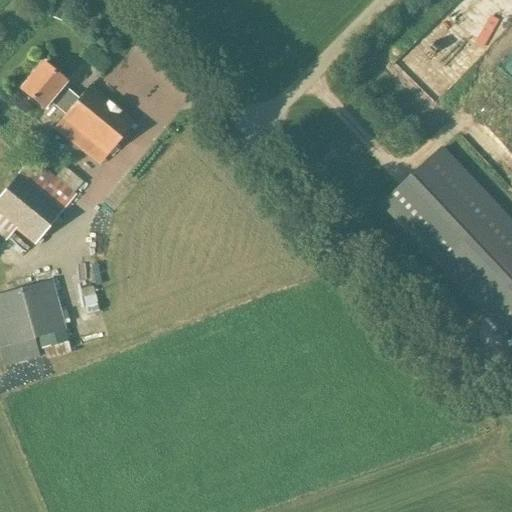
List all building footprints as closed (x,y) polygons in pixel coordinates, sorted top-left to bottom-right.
[(42,65),(20,91),(43,110),(49,103),(65,116),(78,99),(63,87),(66,83),(44,65),(43,64),(42,65)] [(65,116),(61,120),(106,158),(135,123),(89,86),(78,99),(65,116)] [(443,149),(383,205),(438,264),(506,337),(511,331),(511,222),(498,208),(443,149)] [(32,158),(0,196),(0,235),(6,241),(15,229),(34,245),(76,194),(32,158)] [(52,281),(0,295),(0,352),(4,367),(40,358),(35,340),(67,331),(52,281)]
